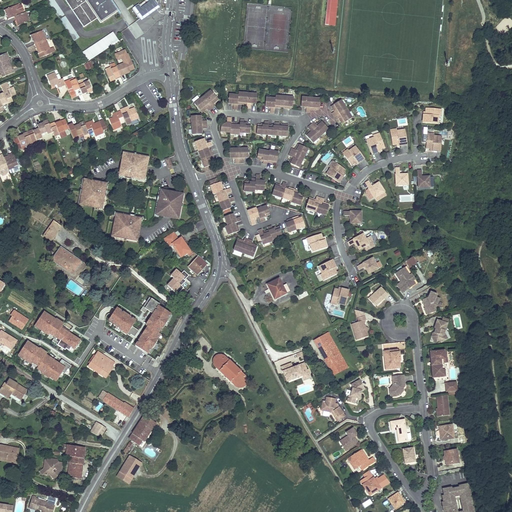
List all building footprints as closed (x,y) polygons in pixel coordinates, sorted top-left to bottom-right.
[(53,0),(47,0),(74,40),(78,37),(53,0)] [(64,0),(83,27),(104,13),(107,17),(118,10),(110,0),(64,0)] [(145,0),(133,10),(141,21),(159,8),(153,0),(145,0)] [(8,15),(7,15),(8,19),(14,17),(20,14),(22,13),(21,12),(24,11),(21,5),(18,6),(17,5),(16,5),(6,10),(8,15)] [(30,21),(26,12),(20,14),(14,17),(16,21),(15,21),(17,26),(18,26),(20,25),(30,21)] [(33,41),(34,45),(46,40),(42,31),(32,35),(34,40),(33,41)] [(114,34),(82,54),(87,62),(90,60),(108,48),(119,41),(114,34)] [(46,40),(34,45),(36,49),(37,48),(40,53),(50,49),(46,40)] [(0,67),(9,63),(12,62),(10,59),(9,59),(7,60),(6,59),(9,58),(7,53),(0,56),(0,67)] [(121,65),(116,67),(120,75),(127,72),(126,69),(126,67),(127,67),(127,68),(131,67),(127,56),(118,59),(121,65)] [(11,68),(9,63),(0,67),(0,72),(0,73),(2,78),(14,72),(13,69),(12,69),(10,70),(9,69),(11,68)] [(120,75),(116,67),(111,69),(110,67),(105,69),(110,82),(115,80),(114,79),(113,77),(116,76),(116,78),(120,76),(120,75)] [(58,88),(65,85),(64,82),(63,79),(58,80),(55,73),(47,76),(51,87),(55,85),(55,84),(56,84),(56,85),(58,88)] [(69,80),(64,82),(65,85),(70,94),(75,92),(74,91),(73,89),(75,88),(76,90),(80,89),(78,85),(76,79),(70,82),(69,80)] [(88,81),(78,85),(80,89),(82,94),(86,93),(87,92),(88,93),(93,91),(88,81)] [(0,85),(3,93),(0,94),(0,100),(2,105),(5,103),(4,101),(6,100),(7,102),(8,104),(13,101),(11,97),(15,95),(12,87),(9,89),(7,83),(0,85)] [(211,91),(203,97),(212,109),(215,106),(213,103),(214,102),(214,103),(218,100),(211,91)] [(238,104),(242,105),(242,104),(247,104),(248,94),(239,93),(239,95),(238,104)] [(258,94),(248,94),(247,104),(246,108),(251,109),(251,103),(257,104),(258,94)] [(239,95),(229,95),(229,103),(234,104),(233,110),(238,110),(238,104),(239,95)] [(285,97),(276,96),(276,99),(275,108),(279,108),(279,107),(284,107),(285,97)] [(203,97),(195,104),(202,113),(206,110),(205,109),(206,108),(208,111),(212,109),(203,97)] [(294,98),(285,97),(284,107),(284,109),(288,109),(288,108),(293,108),(294,98)] [(311,98),(302,97),(301,107),(306,107),(306,112),(310,113),(311,110),(311,98)] [(276,99),(266,98),(265,107),(271,107),(270,113),(275,113),(275,108),(276,99)] [(321,99),(311,98),(311,110),(315,110),(315,109),(320,109),(321,99)] [(341,100),(331,106),(334,110),(335,110),(336,111),(332,113),(334,117),(347,109),(341,100)] [(129,110),(128,106),(120,110),(120,111),(123,117),(125,122),(126,125),(131,123),(130,122),(139,118),(134,108),(130,109),(131,111),(130,111),(129,110)] [(441,110),(426,108),(426,115),(424,115),(423,123),(438,125),(439,117),(441,117),(441,110)] [(347,109),(334,117),(337,120),(340,118),(341,120),(340,120),(342,124),(352,118),(347,109)] [(123,117),(120,111),(113,114),(114,117),(115,119),(113,119),(113,118),(109,119),(113,130),(122,127),(120,124),(118,119),(123,117)] [(202,115),(192,116),(193,125),(208,125),(207,120),(202,121),(202,115)] [(232,118),(227,118),(227,123),(222,123),(221,132),(230,133),(231,123),(232,118)] [(41,124),(37,125),(38,129),(41,135),(46,132),(47,134),(52,132),(49,125),(47,120),(42,122),(43,123),(44,125),(42,126),(41,124)] [(245,120),(240,120),(240,124),(239,133),(240,133),(250,134),(251,124),(244,124),(245,120)] [(54,122),(49,125),(52,132),(54,137),(59,135),(59,133),(64,131),(60,121),(57,123),(58,125),(56,126),(55,124),(54,122)] [(85,124),(83,121),(78,123),(79,124),(80,126),(78,127),(77,125),(73,127),(77,136),(83,134),(83,136),(89,133),(87,130),(85,124)] [(92,121),(85,124),(87,130),(92,128),(95,136),(103,133),(99,122),(95,123),(95,125),(94,125),(94,124),(92,121)] [(314,123),(311,125),(321,136),(329,129),(321,121),(317,125),(314,123)] [(264,126),(258,125),(257,134),(268,135),(269,126),(269,122),(265,122),(264,126)] [(235,123),(231,123),(230,133),(230,134),(239,135),(240,133),(239,133),(240,124),(235,124),(235,123)] [(275,126),(269,126),(268,135),(278,136),(279,126),(279,125),(280,123),(275,123),(275,126)] [(208,125),(193,125),(193,135),(203,134),(202,129),(208,129),(208,125)] [(284,126),(279,126),(278,136),(287,137),(288,125),(284,125),(284,126)] [(311,125),(308,128),(310,131),(306,135),(313,143),(321,136),(311,125)] [(41,135),(38,129),(35,130),(36,132),(34,133),(33,131),(32,130),(27,132),(32,144),(38,142),(37,140),(42,138),(41,135)] [(397,129),(390,130),(392,145),(399,144),(399,146),(407,145),(405,130),(397,131),(397,129)] [(32,144),(27,132),(22,134),(23,135),(24,137),(22,138),(21,136),(17,137),(18,138),(13,140),(17,150),(22,148),(21,147),(27,144),(27,146),(32,144)] [(374,138),(366,141),(372,155),(380,152),(379,150),(385,148),(379,134),(373,136),(374,138)] [(434,135),(427,134),(426,149),(432,150),(432,152),(440,153),(442,137),(434,137),(434,135)] [(204,139),(196,141),(199,150),(208,147),(209,147),(213,146),(211,142),(206,144),(204,139)] [(296,150),(293,148),(291,152),(304,159),(308,149),(299,144),(296,150)] [(349,149),(343,153),(351,166),(357,162),(358,164),(365,159),(356,146),(350,151),(349,149)] [(208,147),(199,150),(202,159),(213,155),(212,151),(211,152),(209,147),(208,147)] [(239,149),(229,150),(230,159),(235,158),(235,164),(239,164),(239,149)] [(248,149),(239,149),(239,164),(243,164),(243,158),(249,158),(248,149)] [(269,152),(259,150),(257,159),(264,161),(263,164),(267,165),(267,164),(268,162),(269,152),(270,152),(269,152)] [(269,152),(268,162),(267,164),(271,164),(272,163),(277,164),(279,154),(269,152)] [(291,152),(289,156),(292,158),(289,163),(299,168),(304,159),(291,152)] [(8,156),(3,157),(7,167),(8,169),(13,167),(17,165),(12,153),(9,154),(9,155),(10,157),(9,158),(8,156)] [(125,158),(123,157),(120,173),(119,175),(121,176),(124,177),(125,176),(127,177),(130,177),(132,178),(132,179),(138,180),(138,179),(145,180),(145,178),(146,173),(144,172),(146,162),(144,161),(144,160),(143,157),(137,156),(137,157),(136,157),(134,157),(133,157),(133,155),(127,154),(126,156),(125,158)] [(136,154),(136,157),(137,157),(137,156),(143,157),(144,160),(144,161),(146,162),(148,162),(149,157),(136,154)] [(214,159),(213,155),(202,159),(205,168),(215,164),(213,159),(214,159)] [(332,162),(329,168),(330,169),(326,176),(339,183),(344,176),(342,175),(345,170),(332,162)] [(400,168),(396,168),(396,186),(403,186),(403,184),(408,184),(408,174),(400,175),(400,168)] [(422,177),(422,171),(417,171),(418,188),(425,188),(425,186),(430,186),(430,177),(422,177)] [(260,176),(256,176),(255,179),(256,179),(255,190),(264,191),(265,182),(260,181),(260,176)] [(254,192),(255,190),(256,179),(255,179),(251,179),(251,183),(244,182),(244,191),(254,192)] [(104,184),(88,181),(88,183),(86,183),(84,184),(83,190),(84,190),(84,191),(83,193),(83,194),(82,194),(81,200),(83,202),(84,202),(84,205),(95,207),(94,208),(99,209),(102,210),(103,203),(104,203),(105,198),(104,197),(104,195),(105,192),(105,190),(106,190),(107,186),(105,184),(104,184)] [(369,181),(365,183),(374,198),(381,194),(380,193),(383,190),(378,182),(372,187),(369,181)] [(222,187),(221,182),(218,183),(211,186),(214,194),(216,193),(225,190),(223,186),(222,187)] [(280,185),(276,184),(272,195),(282,198),(285,188),(286,188),(287,184),(283,183),(281,187),(280,186),(280,185)] [(230,188),(225,190),(216,193),(219,202),(228,199),(226,194),(231,192),(230,188)] [(290,190),(285,188),(282,198),(291,201),(294,190),(290,189),(290,190)] [(298,191),(294,190),(291,201),(290,202),(301,206),(304,197),(297,195),(298,191)] [(179,196),(179,194),(163,191),(162,191),(160,192),(159,196),(160,196),(160,198),(159,201),(159,204),(158,203),(157,209),(158,209),(156,216),(159,216),(164,217),(164,216),(174,217),(175,218),(175,215),(177,216),(179,214),(180,208),(179,208),(180,207),(180,205),(180,204),(181,204),(182,199),(181,197),(179,196)] [(314,197),(310,196),(306,207),(316,210),(321,196),(317,195),(316,199),(314,198),(314,197)] [(325,197),(321,196),(316,210),(327,213),(330,203),(326,201),(326,202),(324,202),(325,197)] [(228,199),(219,202),(223,211),(231,208),(229,203),(234,201),(233,197),(228,199)] [(267,206),(257,210),(259,217),(261,222),(265,221),(264,217),(270,215),(267,206)] [(256,209),(247,212),(252,225),(256,224),(254,219),(259,217),(257,210),(256,209)] [(361,212),(343,212),(344,216),(350,216),(350,224),(359,224),(359,219),(361,219),(361,212)] [(233,214),(225,217),(228,225),(228,226),(235,223),(241,221),(240,217),(235,219),(233,214)] [(116,223),(114,233),(116,234),(116,235),(117,238),(123,239),(123,238),(125,238),(126,238),(127,239),(127,240),(133,241),(135,239),(135,237),(138,238),(140,222),(141,220),(139,219),(136,218),(136,219),(133,218),(130,218),(128,217),(128,216),(123,216),(122,216),(116,215),(115,217),(114,222),(116,223)] [(297,230),(305,227),(302,217),(297,219),(297,218),(293,219),(297,230)] [(289,222),(284,223),(288,233),(297,230),(293,219),(289,221),(289,222)] [(53,221),(48,228),(56,234),(61,226),(53,221)] [(235,223),(228,226),(228,225),(225,226),(228,235),(239,231),(238,227),(237,228),(235,223)] [(272,227),(268,228),(269,231),(269,232),(272,240),(282,237),(279,228),(273,230),(272,227)] [(56,234),(48,228),(43,236),(50,241),(56,234)] [(262,230),(258,231),(263,245),(273,241),(272,240),(269,232),(265,233),(265,234),(264,234),(262,230)] [(163,239),(166,243),(173,238),(176,236),(173,232),(163,239)] [(363,234),(348,243),(350,247),(355,243),(359,250),(367,246),(365,242),(367,241),(363,234)] [(321,235),(307,239),(309,246),(311,245),(313,253),(328,248),(325,240),(323,241),(321,235)] [(176,241),(173,238),(166,243),(168,246),(169,246),(178,259),(182,256),(186,254),(188,256),(188,257),(191,255),(194,253),(192,250),(190,251),(181,238),(178,240),(176,241)] [(248,240),(244,238),(243,242),(242,242),(242,240),(237,239),(233,249),(243,253),(248,240)] [(252,241),(248,240),(243,253),(253,257),(257,246),(253,244),(252,246),(251,245),(252,241)] [(52,260),(73,274),(81,262),(71,255),(70,256),(66,253),(67,252),(61,248),(52,260)] [(204,262),(198,256),(188,267),(197,276),(201,271),(204,269),(207,265),(204,262)] [(373,258),(357,266),(359,270),(365,267),(368,274),(376,270),(374,266),(376,265),(373,258)] [(408,269),(417,265),(414,258),(405,261),(408,269)] [(332,260),(319,266),(322,274),(320,274),(323,281),(337,274),(334,268),(336,267),(332,260)] [(418,285),(407,267),(404,269),(415,285),(416,287),(418,285)] [(415,285),(404,269),(395,274),(402,284),(406,291),(415,285)] [(184,271),(181,274),(176,270),(170,277),(172,279),(166,287),(177,296),(183,288),(180,285),(188,275),(184,271)] [(282,286),(278,279),(269,284),(272,291),(270,292),(274,299),(286,294),(282,286)] [(406,291),(402,284),(398,287),(402,294),(406,291)] [(389,296),(382,288),(369,299),(376,307),(389,296)] [(340,291),(334,289),(330,304),(336,305),(337,304),(345,306),(349,291),(341,289),(340,291)] [(437,295),(431,293),(428,299),(429,300),(423,302),(425,309),(424,309),(426,315),(432,313),(431,311),(435,309),(440,300),(436,298),(437,295)] [(189,300),(181,295),(181,296),(178,300),(181,302),(185,305),(189,300)] [(161,303),(150,296),(143,306),(147,309),(154,313),(161,303)] [(173,313),(160,304),(154,313),(147,323),(160,332),(173,313)] [(137,319),(118,306),(114,311),(109,320),(127,333),(132,326),(137,319)] [(14,309),(7,320),(21,330),(29,319),(14,309)] [(42,310),(33,327),(59,339),(56,344),(73,353),(81,337),(61,327),(64,321),(42,310)] [(363,313),(355,311),(357,319),(364,317),(363,313)] [(366,330),(364,326),(363,326),(362,322),(365,322),(364,317),(357,319),(358,323),(352,325),(355,337),(360,336),(361,339),(368,337),(367,334),(368,332),(366,330)] [(435,331),(434,333),(432,334),(431,337),(435,344),(439,342),(441,343),(445,341),(443,337),(445,334),(448,324),(437,320),(434,329),(436,329),(435,331)] [(150,325),(136,344),(149,354),(162,333),(160,332),(150,325)] [(139,329),(132,326),(127,333),(130,335),(131,333),(135,336),(139,329)] [(0,344),(10,351),(18,339),(0,329),(0,344)] [(330,370),(339,365),(334,355),(339,352),(328,333),(315,340),(330,370)] [(57,379),(66,363),(25,341),(16,357),(57,379)] [(105,356),(98,351),(95,355),(101,360),(102,357),(105,356)] [(400,362),(399,358),(398,359),(397,351),(384,352),(384,358),(387,358),(388,364),(387,364),(387,371),(395,370),(398,365),(399,365),(399,362),(400,362)] [(447,371),(445,351),(430,353),(432,379),(444,377),(444,371),(447,371)] [(339,352),(334,355),(339,365),(344,362),(339,352)] [(115,363),(105,356),(102,357),(101,360),(95,355),(88,366),(93,370),(94,368),(100,371),(99,373),(103,376),(106,372),(109,374),(111,371),(110,368),(108,367),(110,365),(112,366),(115,363)] [(240,372),(224,357),(223,356),(222,355),(221,355),(219,355),(218,355),(217,355),(216,356),(215,357),(214,359),(213,360),(213,361),(213,362),(213,364),(214,365),(214,366),(215,366),(219,370),(235,386),(236,387),(238,387),(239,388),(240,388),(241,388),(242,387),(243,387),(244,386),(245,385),(246,384),(246,383),(246,381),(246,380),(246,379),(245,378),(245,377),(244,376),(240,372)] [(339,365),(330,370),(333,376),(347,368),(344,362),(339,365)] [(288,365),(281,368),(287,382),(302,377),(303,376),(301,373),(308,370),(307,371),(304,364),(293,368),(292,365),(289,366),(288,365)] [(311,378),(308,370),(301,373),(303,376),(302,377),(304,380),(311,378)] [(448,381),(447,371),(444,371),(444,377),(432,379),(433,382),(448,381)] [(405,387),(403,376),(392,377),(392,382),(394,382),(394,385),(393,386),(391,389),(393,392),(389,396),(392,398),(396,398),(398,396),(400,397),(403,392),(401,390),(401,388),(404,388),(405,387)] [(9,380),(6,385),(4,383),(0,390),(0,393),(6,396),(9,391),(14,393),(13,395),(20,400),(26,390),(17,384),(9,380)] [(364,388),(360,380),(350,385),(352,388),(350,396),(348,396),(346,401),(353,404),(355,398),(358,399),(360,398),(361,396),(360,394),(360,393),(358,393),(358,391),(364,388)] [(456,384),(445,385),(446,393),(456,392),(456,384)] [(103,400),(107,394),(103,391),(102,392),(99,398),(103,400)] [(123,405),(107,394),(103,400),(102,401),(128,417),(133,409),(124,403),(123,405)] [(346,417),(338,405),(335,405),(336,399),(328,398),(327,402),(323,402),(322,408),(324,412),(332,413),(338,422),(346,417)] [(449,417),(447,401),(436,402),(437,410),(438,418),(449,417)] [(140,422),(152,430),(156,423),(144,415),(140,422)] [(407,442),(405,421),(390,422),(391,431),(397,431),(399,430),(399,433),(397,433),(398,443),(407,442)] [(106,428),(96,422),(91,432),(101,437),(106,428)] [(144,442),(152,430),(140,422),(129,439),(134,443),(138,438),(144,442)] [(439,438),(440,442),(454,440),(452,425),(438,427),(438,431),(436,431),(436,432),(437,437),(437,438),(439,438)] [(355,440),(353,437),(356,436),(357,435),(352,428),(345,432),(347,435),(341,439),(345,446),(343,447),(345,451),(357,443),(355,440)] [(132,444),(130,443),(123,452),(126,453),(132,444)] [(0,446),(0,460),(1,460),(2,458),(15,460),(16,453),(18,454),(19,449),(2,445),(2,447),(0,446)] [(83,458),(85,448),(67,445),(66,451),(66,456),(70,457),(83,458)] [(415,463),(413,449),(401,450),(403,465),(406,464),(407,467),(417,465),(417,463),(415,463)] [(367,460),(361,450),(351,456),(352,467),(358,467),(361,471),(375,462),(372,457),(367,460)] [(456,450),(443,452),(444,456),(442,458),(443,461),(445,462),(445,464),(446,464),(447,466),(453,465),(453,463),(458,463),(456,450)] [(2,458),(1,460),(16,464),(18,454),(16,453),(15,460),(2,458)] [(141,463),(129,456),(120,472),(131,479),(141,463)] [(74,472),(81,473),(83,458),(70,457),(68,475),(73,476),(74,472)] [(52,478),(56,478),(56,476),(57,465),(61,466),(62,463),(57,463),(56,460),(52,460),(50,458),(49,458),(45,460),(44,469),(46,473),(46,475),(50,475),(52,478)] [(128,484),(131,479),(120,472),(117,477),(128,484)] [(389,483),(384,475),(378,479),(377,480),(374,479),(371,474),(365,478),(360,481),(362,485),(363,484),(369,492),(373,493),(389,483)] [(369,492),(363,484),(362,485),(369,496),(373,493),(369,492)] [(446,503),(441,504),(442,508),(444,511),(446,511),(447,511),(471,511),(472,511),(470,511),(470,508),(469,506),(468,502),(470,502),(469,498),(468,496),(467,491),(466,485),(460,486),(461,488),(448,490),(448,489),(442,490),(443,497),(444,499),(445,499),(445,502),(446,503)] [(396,509),(404,503),(398,493),(390,498),(396,509)] [(35,499),(31,498),(28,510),(36,511),(36,510),(41,511),(44,511),(43,511),(52,511),(54,506),(46,504),(46,503),(34,500),(35,499)] [(7,511),(9,505),(0,503),(0,511),(7,511)]
